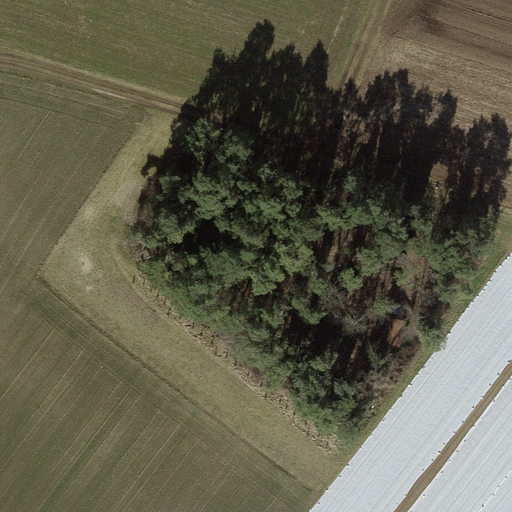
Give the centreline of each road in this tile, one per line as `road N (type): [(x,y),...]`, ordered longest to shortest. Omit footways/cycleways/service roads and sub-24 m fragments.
road 1 (track): [(323,151),(0,60)]
road 2 (track): [(511,219),(323,151)]
road 3 (track): [(380,0),(323,151)]
